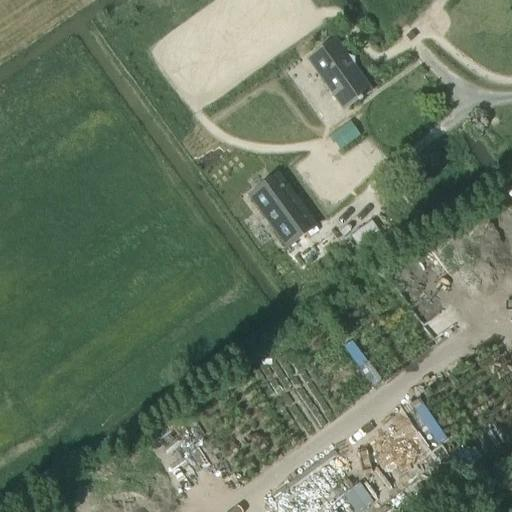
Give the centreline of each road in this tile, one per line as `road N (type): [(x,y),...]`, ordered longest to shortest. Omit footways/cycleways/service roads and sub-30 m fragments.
road 1 (unknown): [(511,308),(479,314),(318,440),(310,471),(337,511)]
road 2 (track): [(475,100),(299,258)]
